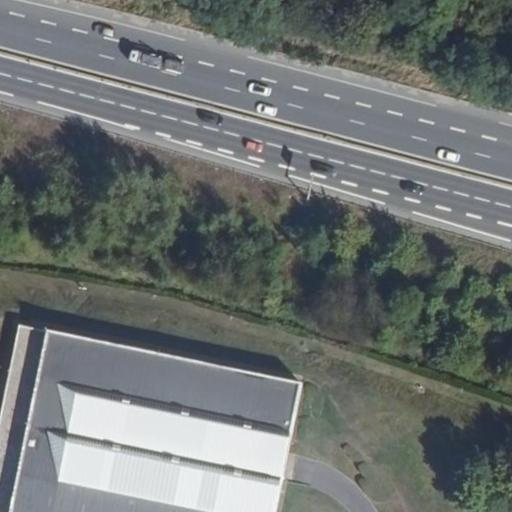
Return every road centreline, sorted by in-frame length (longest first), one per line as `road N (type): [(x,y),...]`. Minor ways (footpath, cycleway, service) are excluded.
road 1 (trunk): [(463,151),(0,29)]
road 2 (trunk): [(0,71),(426,183)]
